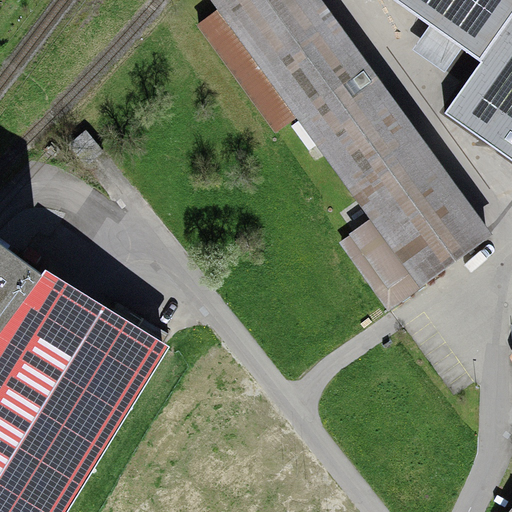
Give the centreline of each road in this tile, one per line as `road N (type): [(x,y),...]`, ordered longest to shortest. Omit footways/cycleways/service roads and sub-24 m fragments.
road 1 (residential): [(449,511),(478,426),(467,316),(511,217)]
road 2 (residential): [(511,214),(361,36)]
